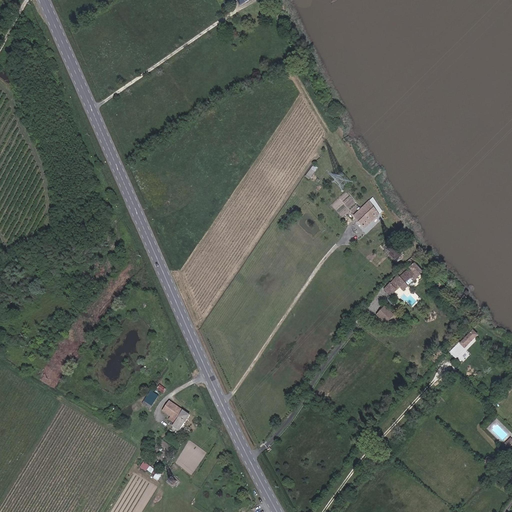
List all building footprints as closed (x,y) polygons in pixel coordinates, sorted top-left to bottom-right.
[(314,164),(306,176),(310,179),(319,168),(314,164)] [(360,224),(364,228),(380,212),(371,199),(354,218),(360,224)] [(398,283),(394,280),(387,289),(393,295),(398,290),(406,292),(411,287),(406,283),(412,277),(416,281),(425,272),(417,262),(398,283)] [(395,317),(386,308),(379,315),(388,324),(395,317)] [(455,351),(461,355),(478,335),(473,330),(455,351)] [(161,384),(158,388),(163,392),(167,388),(161,384)] [(145,399),(151,404),(158,393),(151,389),(145,399)] [(183,427),(190,415),(169,401),(163,409),(173,415),(171,418),(177,421),(176,423),(183,427)] [(503,443),(505,446),(511,440),(508,438),(503,443)] [(141,466),(152,473),(155,468),(144,461),(141,466)]
